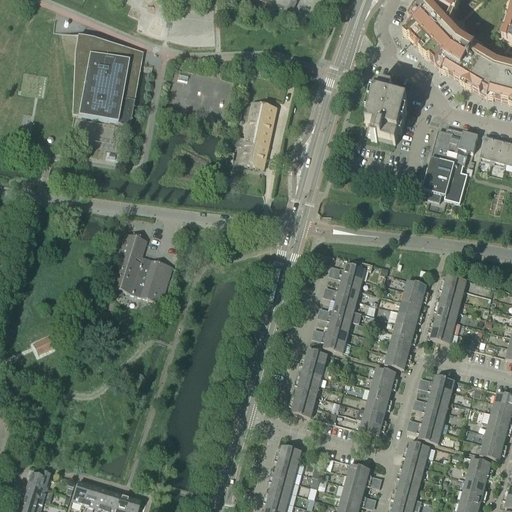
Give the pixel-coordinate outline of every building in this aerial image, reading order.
[(511,0),(422,0),(418,9),(414,10),(407,23),(412,29),(407,34),(411,38),(410,41),(441,74),(440,76),(440,77),(444,71),(449,74),(448,77),(461,85),(460,87),(465,91),(465,92),(466,91),(471,93),(473,92),(487,100),(486,103),(487,103),(487,102),(493,103),(495,101),(508,105),(509,107),(511,108),(511,66),(511,65),(511,64),(511,65),(511,66),(499,63),(499,62),(498,61),(498,62),(487,56),(487,54),(486,55),(474,48),(475,47),(474,47),(473,48),(462,41),(463,40),(462,41),(453,31),(454,30),(453,30),(452,31),(450,28),(454,17),(456,18),(456,17),(455,17),(460,4),(462,5),(462,4),(461,4),(462,0),(511,0),(511,5),(509,4),(509,5),(510,6),(507,19),(505,18),(505,19),(507,19),(503,33),(502,32),(501,33),(503,33),(501,39),(511,43),(511,0)] [(285,15),(286,15),(290,17),(296,3),(291,1),(285,15)] [(93,41),(77,38),(74,54),(76,54),(74,67),(75,67),(73,79),(75,80),(73,92),(74,92),(72,105),(74,105),(72,118),(129,128),(143,55),(118,51),(118,48),(92,44),(93,41)] [(366,128),(368,129),(370,129),(367,139),(372,140),(371,143),(377,145),(378,143),(395,147),(406,108),(410,94),(391,89),(377,85),(366,128)] [(251,106),(248,124),(244,142),(232,139),(231,147),(243,149),(239,168),(263,173),(275,111),(251,106)] [(434,162),(463,170),(465,170),(468,160),(465,160),(467,155),(473,157),(478,139),(453,133),(452,137),(438,134),(431,161),(434,161),(434,162)] [(511,148),(485,141),(479,162),(511,170),(511,148)] [(462,176),(463,170),(434,162),(431,173),(428,173),(422,193),(430,195),(428,202),(440,206),(442,198),(445,199),(445,203),(460,207),(468,178),(462,176)] [(130,297),(141,260),(146,244),(138,242),(140,237),(133,235),(132,240),(124,237),(118,255),(111,253),(109,252),(107,260),(116,263),(108,290),(130,297)] [(172,270),(141,260),(130,297),(161,307),(172,270)] [(339,277),(362,283),(364,273),(368,274),(370,267),(350,262),(349,268),(345,267),(343,273),(340,272),(339,277)] [(359,294),(362,283),(339,277),(337,282),(341,283),(339,288),(359,294)] [(441,283),(440,288),(463,294),(466,283),(446,278),(445,284),(441,283)] [(406,283),(403,294),(427,301),(428,296),(425,295),(426,289),(406,283)] [(356,304),(359,294),(339,288),(338,294),(334,293),(333,298),(356,304)] [(460,305),(463,294),(440,288),(438,293),(442,294),(440,299),(460,305)] [(425,306),(427,301),(403,294),(401,305),(420,310),(422,305),(425,306)] [(353,314),(356,304),(333,298),(332,303),(335,304),(334,309),(353,314)] [(458,315),(460,305),(440,299),(439,305),(436,304),(434,309),(458,315)] [(419,316),(420,310),(401,305),(398,315),(421,321),(423,317),(419,316)] [(353,314),(334,309),(332,315),(329,314),(327,319),(351,325),(351,324),(358,326),(361,316),(353,314)] [(455,326),(458,315),(434,309),(433,314),(436,315),(435,320),(455,326)] [(420,327),(421,321),(398,315),(395,326),(415,331),(416,326),(420,327)] [(348,335),(351,325),(327,319),(326,324),(330,325),(328,330),(348,335)] [(452,336),(455,326),(435,320),(433,326),(430,325),(429,329),(452,336)] [(413,336),(415,331),(395,326),(392,336),(416,342),(417,337),(413,336)] [(449,347),(452,336),(429,329),(427,335),(431,336),(429,342),(449,347)] [(345,346),(348,335),(328,330),(327,335),(323,335),(322,339),(345,346)] [(414,347),(416,342),(392,336),(389,347),(409,352),(411,347),(414,347)] [(342,357),(345,346),(322,339),(320,345),(324,346),(322,351),(342,357)] [(37,358),(52,351),(47,340),(32,346),(37,358)] [(408,357),(409,352),(389,347),(387,357),(410,363),(411,358),(408,357)] [(302,357),(301,362),(324,368),(327,358),(307,352),(306,358),(302,357)] [(409,368),(410,363),(387,357),(384,368),(404,373),(405,367),(409,368)] [(321,379),(324,368),(301,362),(299,367),(303,368),(302,374),(321,379)] [(376,371),(373,382),(396,388),(397,383),(394,382),(395,376),(376,371)] [(319,389),(321,379),(302,374),(300,379),(297,378),(295,383),(319,389)] [(429,384),(428,389),(451,395),(454,384),(434,379),(433,385),(429,384)] [(395,393),(396,388),(373,382),(370,392),(390,397),(391,392),(395,393)] [(316,400),(319,389),(295,383),(294,388),(297,389),(296,394),(316,400)] [(449,405),(451,395),(428,389),(427,394),(430,395),(429,400),(449,405)] [(388,403),(390,397),(370,392),(367,403),(390,409),(392,404),(388,403)] [(313,410),(316,400),(296,394),(294,400),(291,399),(290,404),(313,410)] [(511,399),(496,395),(493,406),(511,411),(511,399)] [(446,416),(449,405),(429,400),(427,406),(424,405),(423,410),(446,416)] [(390,409),(367,403),(364,413),(384,418),(385,413),(389,414),(390,409)] [(310,421),(313,410),(290,404),(288,409),(292,410),(290,416),(310,421)] [(511,416),(511,411),(493,406),(490,417),(510,422),(511,416)] [(443,426),(446,416),(423,410),(421,415),(425,416),(423,421),(443,426)] [(383,424),(384,418),(364,413),(358,411),(356,422),(361,423),(385,430),(386,425),(383,424)] [(508,427),(510,422),(490,417),(487,427),(511,433),(511,428),(508,427)] [(440,437),(443,426),(423,421),(422,426),(418,426),(417,430),(440,437)] [(383,435),(385,430),(361,423),(358,434),(378,440),(380,434),(383,435)] [(509,438),(511,433),(487,427),(485,437),(504,443),(506,437),(509,438)] [(437,448),(440,437),(417,430),(416,436),(419,436),(418,442),(437,448)] [(503,448),(504,443),(485,437),(482,448),(505,454),(506,449),(503,448)] [(404,450),(403,455),(426,461),(429,450),(409,445),(408,451),(404,450)] [(504,459),(505,454),(482,448),(479,459),(499,464),(500,458),(504,459)] [(276,454),(275,459),(298,465),(301,455),(281,449),(280,455),(276,454)] [(423,472),(426,461),(403,455),(402,460),(405,461),(404,466),(423,472)] [(295,476),(298,465),(275,459),(274,464),(277,465),(276,470),(295,476)] [(471,462),(468,473),(491,479),(492,474),(489,473),(491,467),(471,462)] [(421,482),(423,472),(404,466),(402,472),(399,471),(397,476),(421,482)] [(350,468),(347,479),(370,485),(372,480),(368,479),(369,473),(350,468)] [(293,486),(295,476),(276,470),(274,476),(271,475),(269,480),(293,486)] [(321,472),(314,470),(311,480),(318,482),(321,472)] [(29,477),(26,487),(46,494),(51,477),(39,473),(37,479),(29,477)] [(490,484),(491,479),(468,473),(465,483),(485,488),(486,483),(490,484)] [(418,493),(421,482),(397,476),(396,481),(400,482),(398,487),(418,493)] [(369,490),(370,485),(347,479),(344,489),(364,495),(365,489),(369,490)] [(290,497),(293,486),(269,480),(268,485),(272,486),(270,491),(290,497)] [(319,482),(313,480),(310,490),(317,492),(319,482)] [(483,494),(485,488),(465,483),(462,493),(485,500),(487,495),(483,494)] [(81,510),(88,486),(85,485),(84,487),(77,485),(71,505),(80,508),(80,510),(81,510)] [(92,511),(98,492),(91,490),(92,487),(88,486),(81,510),(83,511),(83,509),(92,511)] [(49,506),(52,495),(46,494),(26,487),(24,495),(21,494),(20,497),(45,505),(49,506)] [(415,503),(418,493),(398,487),(397,493),(393,492),(392,497),(415,503)] [(362,500),(364,495),(344,489),(341,500),(364,506),(366,501),(362,500)] [(511,500),(511,489),(509,489),(508,494),(505,493),(503,498),(511,500)] [(102,511),(109,492),(106,491),(105,494),(98,492),(92,511),(94,511),(102,511)] [(287,507),(290,497),(270,491),(269,497),(265,496),(264,501),(287,507)] [(114,511),(119,498),(112,496),(113,494),(109,492),(102,511),(114,511)] [(484,505),(485,500),(462,493),(459,504),(479,509),(481,504),(484,505)] [(44,506),(45,505),(20,497),(20,500),(22,501),(20,508),(31,511),(40,511),(42,506),(44,506)] [(418,511),(421,505),(415,503),(392,497),(390,502),(394,503),(393,508),(406,511),(418,511)] [(125,511),(130,499),(126,498),(126,500),(119,498),(114,511),(125,511)] [(511,511),(511,500),(503,498),(502,503),(505,504),(504,510),(511,511)] [(133,500),(130,499),(125,511),(137,511),(140,505),(132,502),(133,500)] [(367,499),(365,509),(374,511),(376,501),(367,499)] [(364,506),(341,500),(338,510),(345,511),(359,511),(360,510),(363,511),(364,506)] [(285,511),(287,507),(264,501),(262,506),(266,507),(264,511),(285,511)]
